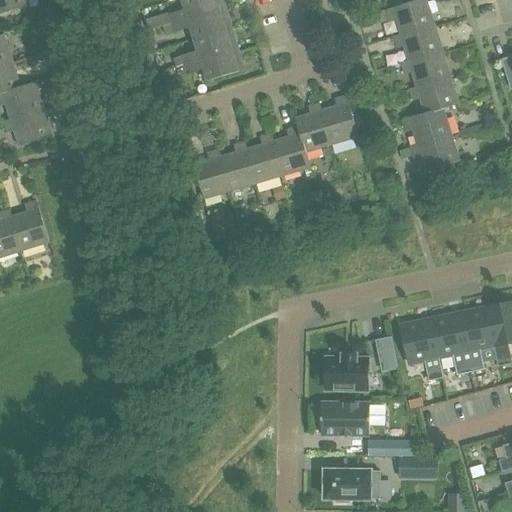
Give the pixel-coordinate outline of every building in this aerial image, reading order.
[(0,0),(0,15),(28,6),(25,0),(0,0)] [(165,27),(226,7),(223,0),(181,0),(185,11),(169,16),(162,18),(165,27)] [(401,36),(434,25),(426,0),(420,0),(385,11),(386,11),(382,13),(384,22),(388,21),(389,23),(396,21),(401,36)] [(194,40),(232,28),(226,7),(165,27),(167,36),(190,29),(194,40)] [(48,25),(57,29),(61,18),(52,14),(48,25)] [(404,47),(409,62),(442,51),(434,25),(401,36),(394,38),(397,49),(404,47)] [(179,67),(239,49),(232,28),(194,40),(197,52),(182,57),(182,56),(174,59),(177,67),(179,67)] [(0,65),(12,62),(4,35),(0,36),(0,65)] [(245,70),(239,49),(179,67),(177,68),(180,77),(203,69),(207,82),(245,70)] [(442,51),(409,62),(402,64),(406,76),(413,74),(417,88),(450,77),(442,51)] [(59,56),(63,69),(74,65),(70,52),(59,56)] [(0,95),(20,88),(20,87),(12,62),(0,65),(0,95)] [(459,103),(450,77),(417,88),(410,90),(414,102),(421,100),(425,114),(443,108),(459,103)] [(4,124),(45,110),(36,83),(20,87),(20,88),(0,95),(0,108),(6,106),(11,120),(4,122),(4,124)] [(358,137),(355,126),(352,116),(346,96),(334,100),(336,107),(321,112),(331,145),(358,137)] [(305,153),(307,152),(331,145),(321,112),(319,104),(308,108),(310,115),(295,119),(297,127),(305,153)] [(418,145),(451,134),(443,108),(425,114),(403,121),(407,132),(413,130),(418,145)] [(15,132),(20,147),(53,136),(45,110),(4,124),(8,134),(15,132)] [(357,114),(352,116),(355,126),(360,124),(357,114)] [(77,118),(80,130),(92,127),(89,115),(77,118)] [(312,167),(307,152),(305,153),(297,127),(287,130),(289,136),(274,141),(272,141),(282,176),(306,169),(308,177),(313,176),(311,167),(312,167)] [(245,150),(255,184),(282,176),(272,141),(274,141),(272,134),(261,138),(263,144),(249,149),(245,150)] [(421,156),(426,172),(459,161),(451,134),(418,145),(411,147),(414,158),(421,156)] [(186,137),(178,139),(183,157),(191,154),(196,153),(191,135),(186,137)] [(218,158),(229,192),(255,184),(245,150),(249,149),(246,142),(234,146),(236,153),(222,157),(218,158)] [(327,164),(334,162),(330,149),(324,151),(327,164)] [(403,159),(411,157),(409,149),(400,152),(403,159)] [(205,200),(229,192),(218,158),(222,157),(220,150),(209,154),(211,160),(194,166),(203,194),(201,195),(202,200),(204,199),(205,200)] [(180,177),(184,190),(192,187),(188,174),(180,177)] [(274,188),(278,200),(288,197),(284,185),(274,188)] [(12,218),(22,252),(50,243),(37,202),(24,206),(26,213),(12,218)] [(0,258),(22,252),(12,218),(10,211),(0,214),(0,258)] [(264,224),(253,228),(254,230),(258,241),(268,237),(265,227),(264,224)] [(487,308),(495,347),(500,367),(511,364),(511,358),(511,352),(509,344),(511,343),(511,303),(497,306),(495,306),(488,308),(487,308)] [(459,316),(471,373),(485,370),(483,358),(481,350),(485,349),(495,347),(487,308),(466,313),(459,314),(459,316)] [(457,376),(471,373),(459,316),(459,314),(451,316),(430,320),(438,358),(447,357),(453,356),(455,364),(457,376)] [(443,379),(438,358),(430,320),(429,320),(423,322),(402,326),(406,347),(410,365),(413,364),(425,361),(429,382),(443,379)] [(395,359),(397,370),(398,369),(392,337),(376,341),(380,362),(395,359)] [(368,391),(369,359),(357,359),(357,355),(343,355),(343,359),(327,359),(326,391),(368,391)] [(322,403),(322,435),(370,436),(370,404),(322,403)] [(401,441),(369,441),(369,456),(401,456),(401,441)] [(511,469),(511,457),(499,461),(502,472),(511,469)] [(437,460),(400,459),(400,478),(428,478),(428,465),(437,465),(437,460)] [(470,469),(473,479),(486,475),(483,465),(470,469)] [(381,499),(381,472),(325,471),(325,499),(336,499),(336,503),(350,503),(350,499),(381,499)]
